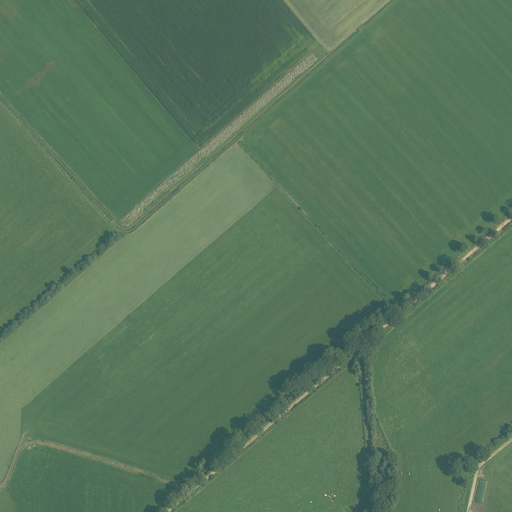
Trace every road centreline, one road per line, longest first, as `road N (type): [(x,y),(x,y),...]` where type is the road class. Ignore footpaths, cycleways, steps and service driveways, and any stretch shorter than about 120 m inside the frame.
road 1 (track): [(170,511),(511,219)]
road 2 (track): [(0,487),(19,449),(35,442),(192,492)]
